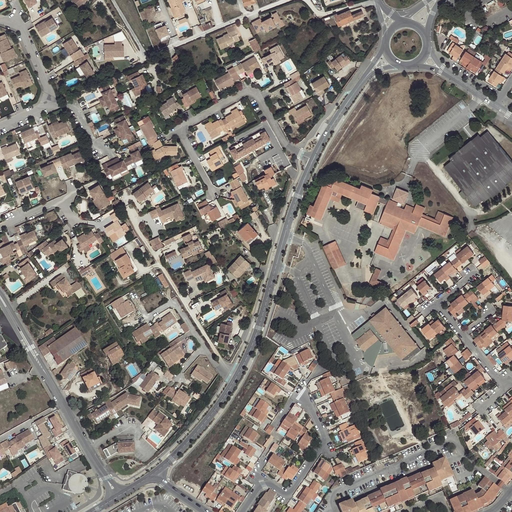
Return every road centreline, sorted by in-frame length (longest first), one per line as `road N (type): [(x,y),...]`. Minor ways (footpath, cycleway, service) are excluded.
road 1 (tertiary): [(230,382),(310,158)]
road 2 (residential): [(212,193),(185,130),(242,94),(260,98),(286,146),(310,158)]
road 3 (residential): [(336,511),(329,497),(453,443),(510,492)]
road 4 (residential): [(113,0),(148,56),(287,0)]
road 5 (residential): [(293,399),(301,388),(324,443),(288,495),(262,480),(242,511)]
road 6 (residential): [(133,221),(225,377)]
road 7 (residential): [(0,296),(87,447)]
road 8 (tertiary): [(150,473),(204,421),(230,382)]
